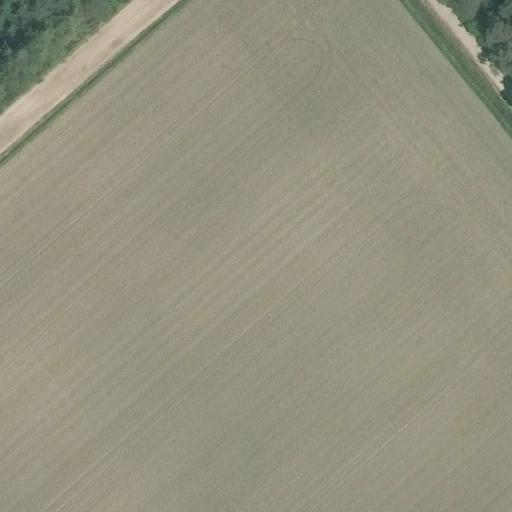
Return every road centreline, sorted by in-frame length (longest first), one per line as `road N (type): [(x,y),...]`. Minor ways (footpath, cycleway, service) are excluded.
road 1 (track): [(0,134),(153,0)]
road 2 (track): [(423,0),(511,105)]
